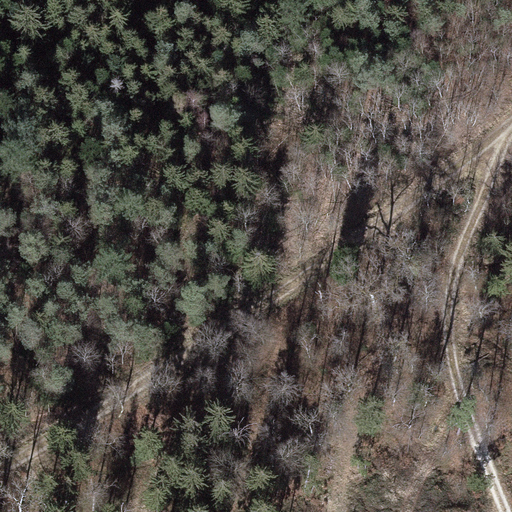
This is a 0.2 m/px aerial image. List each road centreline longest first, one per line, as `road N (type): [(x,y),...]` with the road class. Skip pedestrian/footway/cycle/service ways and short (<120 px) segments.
road 1 (track): [(0,468),(511,128)]
road 2 (track): [(511,511),(459,393),(443,287),(511,132)]
